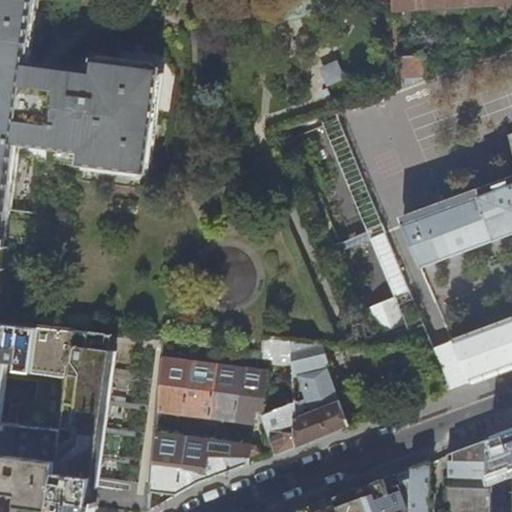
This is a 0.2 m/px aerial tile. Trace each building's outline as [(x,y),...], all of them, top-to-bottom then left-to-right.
[(0,0),(0,239),(2,240),(5,240),(17,145),(79,153),(77,165),(143,174),(157,69),(91,60),(89,73),(28,65),(36,0),(0,0)] [(511,0),(394,0),(395,10),(440,7),(441,12),(451,11),(451,6),(488,4),(489,9),(502,8),(501,3),(511,2),(511,0)] [(406,57),(408,76),(430,74),(429,55),(406,57)] [(330,87),(350,80),(343,60),(323,67),(330,87)] [(382,224),(339,118),(324,124),(368,230),(382,224)] [(511,176),(402,217),(423,267),(511,233),(511,176)] [(409,289),(385,232),(371,238),(395,296),(368,308),(378,336),(409,328),(409,329),(425,323),(410,289),(409,289)] [(511,318),(454,340),(472,382),(509,368),(511,367),(511,318)] [(0,321),(0,421),(2,422),(8,378),(39,382),(33,425),(61,428),(74,330),(0,321)] [(118,335),(74,330),(61,428),(50,511),(89,511),(93,490),(97,490),(100,465),(118,335)] [(294,366),(293,340),(267,337),(265,352),(264,363),(294,366)] [(323,343),(293,340),(294,366),(296,400),(299,445),(350,425),(342,404),(345,400),(342,394),(337,393),(326,366),(327,366),(323,343)] [(200,345),(188,343),(186,351),(199,353),(200,345)] [(252,351),(238,349),(236,357),(250,359),(252,351)] [(270,370),(164,359),(159,410),(254,420),(256,408),(264,409),(270,370)] [(299,445),(296,400),(287,400),(287,405),(263,415),(278,454),(299,445)] [(33,425),(2,422),(0,421),(0,491),(21,495),(20,505),(26,506),(25,511),(50,511),(61,428),(33,425)] [(511,511),(511,429),(493,437),(492,511),(511,511)] [(257,444),(157,432),(152,491),(178,494),(189,488),(200,482),(259,461),(257,451),(259,450),(257,444)] [(492,511),(493,437),(448,454),(447,458),(450,457),(448,511),(492,511)] [(429,511),(430,461),(411,468),(410,511),(429,511)] [(410,511),(411,468),(390,476),(376,481),(338,495),(300,510),(293,511),(410,511)]
